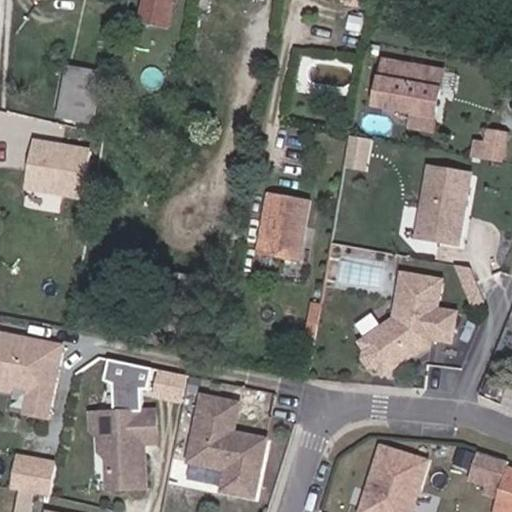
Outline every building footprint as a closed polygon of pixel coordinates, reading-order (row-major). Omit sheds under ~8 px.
[(28,0),(32,17),(73,7),(71,0),(28,0)] [(127,0),(122,26),(162,34),(169,2),(171,2),(171,0),(127,0)] [(339,0),(304,0),(304,3),(338,10),(339,0)] [(116,53),(134,57),(157,62),(162,34),(122,26),(116,53)] [(134,57),(116,53),(111,74),(130,78),(134,57)] [(449,77),(390,62),(380,104),(417,113),(439,118),(449,77)] [(61,87),(51,132),(79,137),(88,92),(61,87)] [(439,118),(417,113),(414,128),(435,133),(439,118)] [(345,166),(365,169),(369,140),(350,136),(345,166)] [(90,195),(94,143),(34,138),(29,190),(90,195)] [(502,168),(511,170),(511,140),(500,138),(497,152),(488,150),(485,164),(495,166),(502,168)] [(438,172),(421,245),(461,254),(477,181),(438,172)] [(259,253),(295,259),(300,226),(306,227),(310,202),(268,195),(259,253)] [(466,272),(475,297),(486,293),(479,275),(466,272)] [(399,320),(366,345),(371,351),(368,361),(374,369),(384,370),(389,376),(434,343),(435,340),(454,344),(460,316),(440,312),(446,284),(408,276),(399,320)] [(157,291),(153,331),(194,334),(198,294),(157,291)] [(480,310),(491,306),(486,293),(475,297),(480,310)] [(305,346),(315,348),(322,304),(312,303),(305,346)] [(61,344),(0,332),(0,386),(12,389),(13,382),(31,385),(26,412),(48,415),(61,344)] [(156,397),(186,402),(191,373),(161,368),(156,397)] [(206,394),(193,459),(229,466),(225,487),(257,494),(268,436),(246,432),(246,436),(234,434),(235,430),(241,401),(206,394)] [(160,440),(158,408),(109,411),(109,426),(102,434),(103,448),(111,455),(112,486),(149,485),(147,454),(141,454),(140,441),(147,440),(160,440)] [(109,411),(95,411),(95,426),(102,434),(109,426),(109,411)] [(387,444),(368,511),(369,511),(417,511),(433,458),(387,444)] [(463,460),(477,466),(482,453),(468,447),(463,460)] [(36,462),(20,458),(19,466),(34,469),(36,462)] [(32,493),(51,497),(57,466),(36,462),(34,469),(19,466),(14,490),(20,491),(32,493)] [(511,511),(511,484),(509,484),(497,511),(511,511)] [(20,491),(15,511),(28,511),(32,493),(20,491)]
